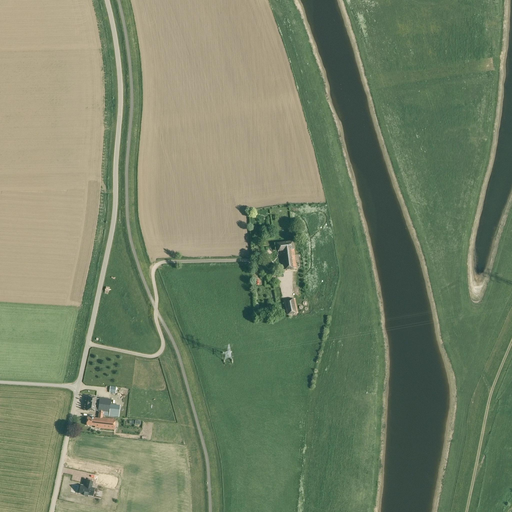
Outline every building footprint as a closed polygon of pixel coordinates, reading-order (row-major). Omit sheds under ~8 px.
[(280,251),(282,270),(296,268),(293,242),(277,244),(278,251),(280,251)] [(283,301),(283,302),(286,315),(298,313),(295,299),(283,301)] [(98,411),(99,399),(92,398),(93,397),(85,396),(85,402),(84,402),(84,405),(85,405),(84,410),(94,412),(94,411),(98,411)] [(99,399),(98,411),(98,412),(99,412),(98,419),(87,417),(86,425),(95,426),(95,427),(114,430),(115,419),(102,418),(103,413),(109,413),(110,405),(111,401),(111,399),(100,398),(99,399)] [(119,423),(119,434),(146,436),(146,425),(119,423)] [(94,489),(91,488),(93,483),(86,481),(85,487),(80,486),(79,494),(83,495),(83,496),(87,497),(88,496),(92,497),(94,489)]
